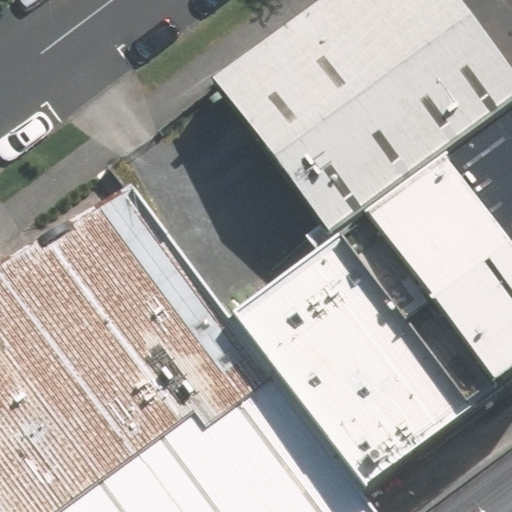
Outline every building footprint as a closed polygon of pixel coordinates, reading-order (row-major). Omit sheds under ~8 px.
[(511,105),(511,65),(461,0),(334,0),(219,89),(336,240),(363,219),(445,157),(511,105)] [(511,105),(445,157),(511,245),(511,105)] [(511,245),(445,157),(363,219),(492,388),(511,373),(511,245)] [(231,318),(130,189),(0,278),(0,511),(373,511),(359,488),(231,318)] [(336,240),(231,318),(359,488),(492,388),(363,219),(336,240)] [(511,511),(511,438),(410,511),(511,511)]
